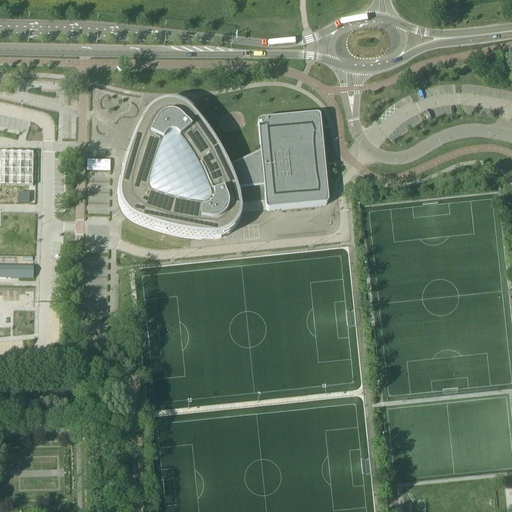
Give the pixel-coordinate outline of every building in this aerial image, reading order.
[(240,202),(239,198),(237,194),(236,191),(263,188),(259,153),(227,168),(217,149),(205,131),(191,114),(186,110),(179,106),(173,105),(166,104),(159,106),(152,109),(147,114),(143,119),(134,136),(127,154),(121,173),(117,192),(117,198),(118,205),(121,211),(125,216),(129,221),(135,224),(153,231),(172,236),(191,239),(210,241),(217,240),(224,238),(230,234),(235,229),(238,223),(241,216),(241,209),(240,202)] [(327,202),(319,119),(318,117),(315,116),(260,121),(258,123),(257,125),(259,153),(263,188),(265,208),(266,211),(269,211),(279,211),(324,206),(326,205),(327,202)] [(33,154),(0,153),(0,185),(32,186),(33,154)] [(29,204),(29,193),(19,193),(18,203),(29,204)] [(32,279),(32,267),(0,266),(0,278),(18,279),(32,279)] [(67,419),(87,418),(86,409),(67,409),(67,419)]
